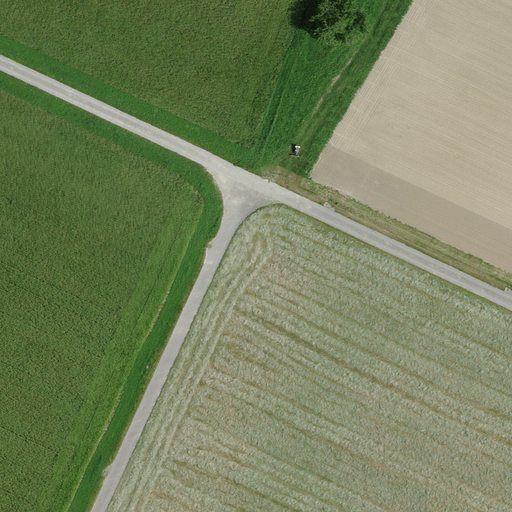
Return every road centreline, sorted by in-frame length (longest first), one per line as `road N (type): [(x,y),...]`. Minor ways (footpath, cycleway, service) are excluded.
road 1 (track): [(0,57),(511,296)]
road 2 (track): [(91,511),(249,169)]
